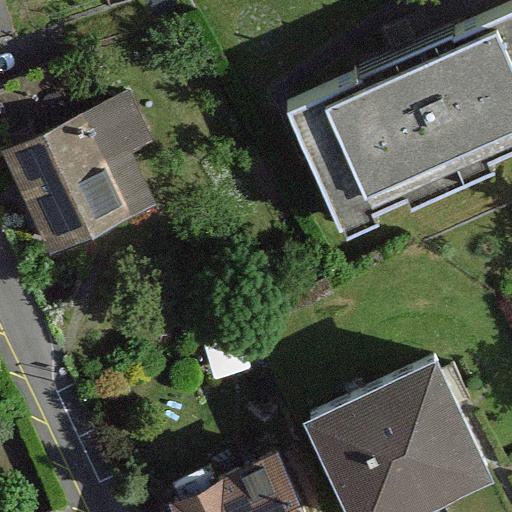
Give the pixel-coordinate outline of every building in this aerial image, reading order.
[(511,171),(511,14),(291,108),(347,241),(511,171)] [(0,91),(0,111),(12,139),(75,112),(55,67),(0,91)] [(0,156),(0,166),(48,269),(204,197),(152,86),(0,156)] [(440,341),(315,396),(366,511),(380,511),(494,462),(440,341)] [(310,511),(280,444),(156,499),(162,511),(310,511)] [(73,511),(68,500),(42,511),(73,511)]
